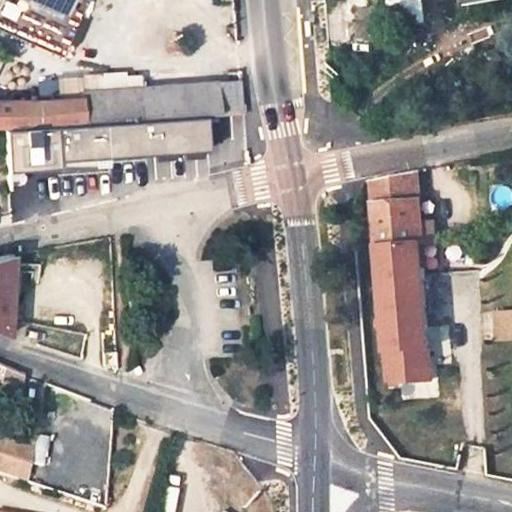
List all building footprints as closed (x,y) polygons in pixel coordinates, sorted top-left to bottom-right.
[(35,0),(63,12),(68,0),(35,0)] [(0,126),(9,126),(142,118),(140,89),(138,75),(125,76),(125,70),(103,72),(104,91),(81,92),(81,99),(59,101),(0,101),(0,126)] [(104,91),(103,72),(80,74),(81,92),(104,91)] [(81,92),(80,74),(57,76),(59,101),(81,99),(81,92)] [(142,118),(207,114),(245,112),(242,82),(140,89),(142,118)] [(9,126),(10,168),(209,147),(207,114),(142,118),(9,126)] [(418,199),(415,172),(373,180),(374,203),(418,199)] [(374,203),(389,382),(421,380),(419,349),(430,348),(422,244),(436,242),(434,221),(420,223),(418,199),(374,203)] [(0,258),(0,333),(7,337),(11,256),(0,258)] [(511,314),(497,316),(498,344),(511,343),(511,314)] [(419,349),(421,380),(433,380),(430,348),(419,349)] [(0,446),(0,472),(26,481),(32,450),(9,443),(7,449),(0,446)]
